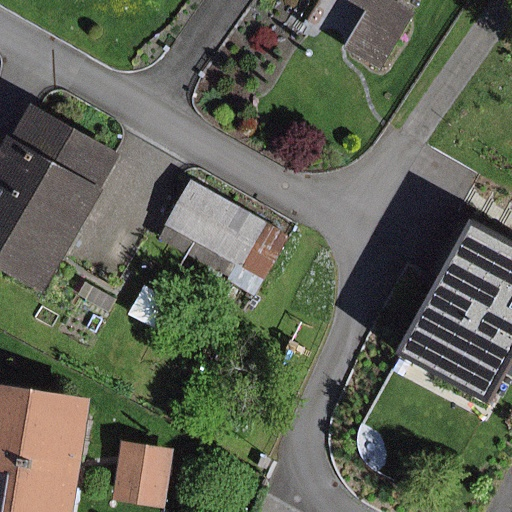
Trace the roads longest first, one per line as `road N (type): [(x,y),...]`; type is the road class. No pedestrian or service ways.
road 1 (residential): [(0,30),(341,218)]
road 2 (residential): [(341,218),(362,279),(305,431),(310,469),(326,502),(344,511)]
road 3 (unclassified): [(511,0),(363,203),(341,218)]
